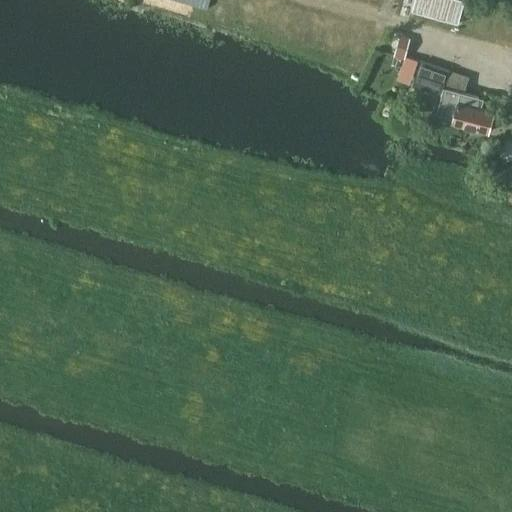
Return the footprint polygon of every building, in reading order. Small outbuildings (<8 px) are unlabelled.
[(173,0),(206,9),(208,0),(173,0)] [(434,0),(430,16),(453,22),(459,0),(434,0)] [(404,58),(410,39),(400,36),(395,55),(402,57),(404,58)] [(395,55),(392,65),(399,67),(402,57),(395,55)] [(442,94),(436,118),(489,132),(494,111),(477,107),(479,98),(484,99),(484,98),(442,87),(448,71),(421,61),(414,84),(442,94)] [(451,70),(446,84),(465,90),(469,76),(451,70)]
